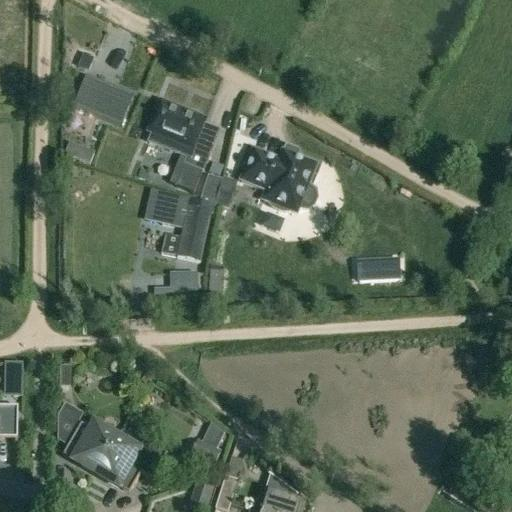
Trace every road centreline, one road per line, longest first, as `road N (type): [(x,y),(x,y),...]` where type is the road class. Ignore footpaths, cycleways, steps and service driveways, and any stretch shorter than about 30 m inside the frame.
road 1 (track): [(0,342),(511,316)]
road 2 (track): [(94,0),(511,232)]
road 3 (track): [(48,0),(35,340)]
